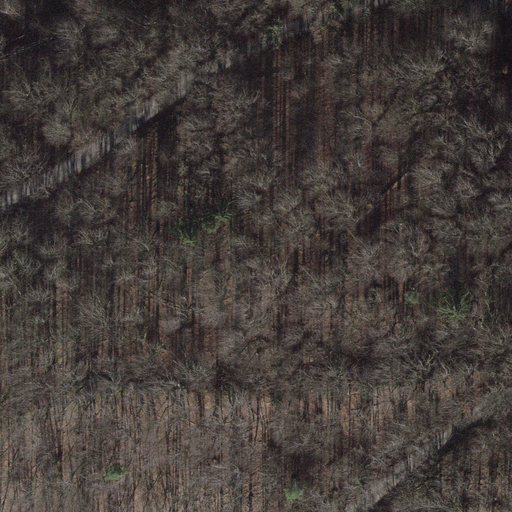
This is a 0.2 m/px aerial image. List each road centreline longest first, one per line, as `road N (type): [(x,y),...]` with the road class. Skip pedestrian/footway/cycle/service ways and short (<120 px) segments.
road 1 (track): [(375,0),(239,51),(0,213)]
road 2 (track): [(359,511),(473,415),(511,396)]
